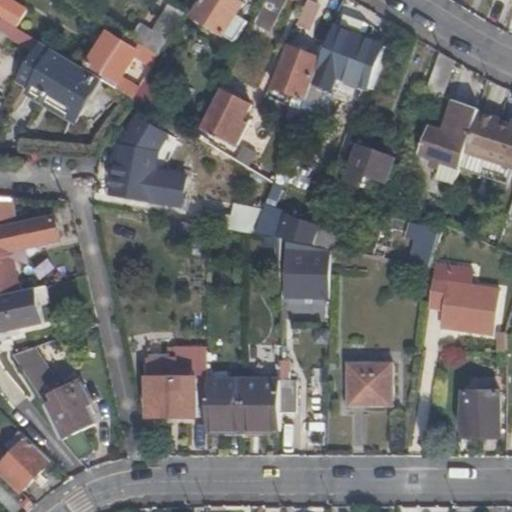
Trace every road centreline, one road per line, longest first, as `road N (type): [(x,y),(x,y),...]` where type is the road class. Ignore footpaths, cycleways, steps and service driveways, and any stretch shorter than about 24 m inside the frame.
road 1 (residential): [(511,482),(138,481),(67,511)]
road 2 (track): [(138,481),(79,183)]
road 3 (residential): [(393,0),(511,70)]
